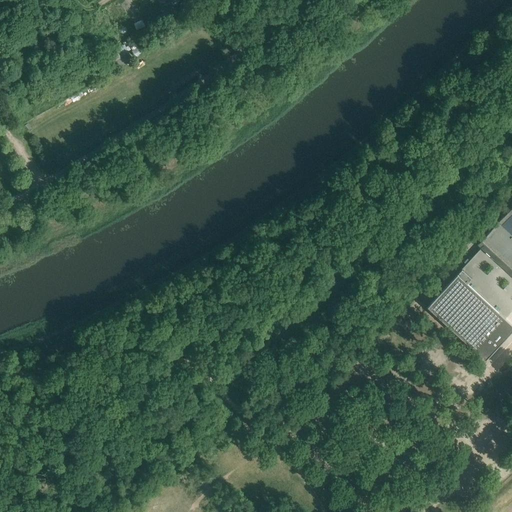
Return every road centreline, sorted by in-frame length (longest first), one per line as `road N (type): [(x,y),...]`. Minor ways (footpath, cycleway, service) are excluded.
road 1 (track): [(511,69),(30,500)]
road 2 (unclassified): [(11,197),(158,111),(307,0)]
